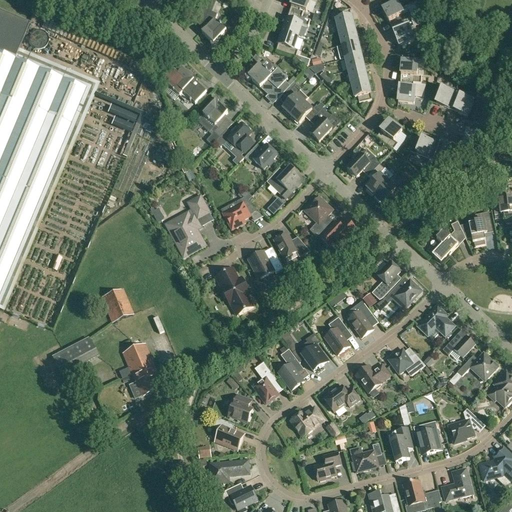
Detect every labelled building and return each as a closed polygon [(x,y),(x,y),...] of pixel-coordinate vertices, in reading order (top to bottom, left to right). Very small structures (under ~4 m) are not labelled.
[(197,14),(195,19),(206,30),(202,34),(212,43),(212,44),(211,44),(211,45),(211,46),(211,47),(212,47),(212,48),(213,48),(214,48),(215,48),(216,48),(216,47),(217,47),(217,46),(217,45),(217,44),(216,43),(227,32),(215,21),(218,15),(209,11),(214,0),(212,0),(202,0),(200,8),(197,14)] [(294,0),(290,14),(302,18),(304,12),(307,13),(311,0),(294,0)] [(383,10),(392,28),(423,15),(416,2),(401,10),(397,3),(383,10)] [(339,34),(355,30),(350,11),(337,14),(339,20),(336,21),(339,34)] [(0,295),(86,89),(15,59),(29,25),(0,13),(0,295)] [(298,38),(299,37),(302,26),(307,27),(310,21),(302,18),(290,14),(283,33),(298,38)] [(423,15),(392,28),(400,47),(414,41),(409,29),(414,27),(414,28),(423,24),(420,17),(423,15)] [(355,30),(339,34),(343,47),(358,43),(355,30)] [(294,50),(298,39),(298,38),(283,33),(277,52),(296,59),(299,52),(294,50)] [(358,43),(343,47),(346,60),(361,56),(358,43)] [(361,56),(346,60),(349,73),(364,69),(361,56)] [(401,83),(421,85),(422,77),(417,77),(418,64),(402,63),(401,83)] [(250,80),(251,80),(260,89),(261,88),(268,96),(272,92),(279,99),(291,87),(297,80),(293,77),(287,84),(286,83),(288,80),(277,70),(272,76),(260,66),(251,76),(250,75),(249,75),(248,75),(247,75),(246,76),(246,77),(245,78),(246,79),(246,80),(247,80),(248,81),(249,81),(250,81),(250,80)] [(170,67),(163,78),(164,86),(166,88),(167,88),(169,86),(179,96),(180,97),(183,94),(196,105),(203,97),(206,94),(207,93),(202,89),(199,85),(199,86),(197,84),(197,83),(197,82),(197,81),(197,80),(196,79),(195,79),(194,79),(193,79),(192,80),(192,81),(191,80),(190,79),(191,78),(187,75),(183,70),(178,75),(170,67)] [(352,85),(368,82),(364,69),(349,73),(352,85)] [(326,82),(330,78),(325,73),(321,78),(326,82)] [(335,82),(330,78),(326,82),(330,87),(335,82)] [(368,82),(352,85),(355,98),(358,98),(359,104),(372,101),(368,82)] [(421,85),(401,83),(398,103),(414,105),(416,91),(413,91),(414,84),(421,85)] [(449,110),(457,91),(441,85),(438,92),(435,91),(430,103),(449,110)] [(296,86),(287,95),(292,100),(283,109),(284,110),(283,111),(290,118),(291,116),(291,117),(304,103),(308,99),(300,92),(301,91),(296,86)] [(463,94),(457,91),(449,110),(468,118),(474,103),(461,98),(463,94)] [(213,146),(232,126),(224,118),(228,114),(220,106),(219,107),(218,106),(219,105),(219,104),(220,104),(220,103),(220,102),(219,102),(219,101),(218,100),(217,100),(216,100),(215,101),(214,101),(214,102),(214,103),(214,104),(214,105),(204,116),(205,117),(203,118),(202,117),(197,122),(212,136),(207,141),(213,146)] [(309,115),(314,120),(323,109),(325,107),(322,104),(318,107),(317,106),(312,111),(304,103),(291,117),(292,117),(291,119),(297,125),(299,124),(299,125),(309,115)] [(319,125),(316,128),(310,135),(319,143),(333,129),(327,124),(332,117),(323,109),(314,120),(319,125)] [(486,116),(488,121),(497,117),(495,112),(486,116)] [(402,131),(389,122),(377,138),(394,151),(398,145),(394,142),(402,131)] [(238,148),(245,154),(254,145),(247,138),(251,134),(242,125),(227,140),(237,150),(238,148)] [(492,137),(470,128),(463,147),(477,153),(482,141),(489,143),(492,137)] [(138,137),(117,190),(121,191),(142,138),(138,137)] [(428,165),(435,146),(416,138),(411,153),(429,160),(427,165),(428,165)] [(148,140),(125,193),(129,195),(152,142),(148,140)] [(277,156),(270,149),(267,146),(263,150),(262,150),(258,146),(245,159),(250,165),(253,161),(264,171),(268,166),(269,167),(275,162),(273,160),(277,156)] [(454,153),(435,146),(428,165),(434,167),(436,163),(448,168),(454,153)] [(361,156),(347,170),(357,179),(363,172),(366,169),(371,174),(380,165),(381,164),(373,156),(366,150),(361,156)] [(236,159),(233,163),(237,167),(245,159),(242,157),(240,155),(236,159)] [(368,189),(367,191),(373,197),(375,196),(388,183),(393,177),(385,169),(385,170),(380,165),(371,174),(376,179),(373,183),(367,189),(368,189)] [(185,174),(189,182),(195,179),(189,166),(182,169),(184,174),(185,174)] [(304,181),(300,177),(291,168),(285,174),(280,170),(268,183),(286,200),(304,181)] [(442,175),(434,180),(438,185),(446,180),(442,175)] [(376,197),(375,198),(381,204),(382,203),(383,204),(389,197),(392,194),(397,199),(399,201),(409,190),(400,182),(400,181),(394,176),(393,177),(388,183),(375,196),(376,197)] [(434,181),(429,184),(434,190),(439,187),(434,181)] [(504,215),(504,219),(505,221),(506,221),(507,225),(511,224),(511,200),(507,201),(506,191),(492,193),(492,194),(489,195),(491,213),(494,213),(495,216),(504,215)] [(200,219),(209,214),(201,198),(189,205),(191,204),(200,219)] [(322,223),(333,211),(326,204),(326,202),(322,199),(320,199),(318,198),(305,212),(317,224),(310,231),(317,238),(327,228),(322,223)] [(250,215),(257,211),(244,199),(221,211),(232,231),(238,228),(240,223),(251,217),(250,215)] [(284,205),(278,199),(268,210),(274,216),(284,205)] [(153,208),(150,210),(158,224),(165,220),(159,209),(155,211),(153,208)] [(484,235),(493,233),(489,213),(475,216),(477,224),(460,227),(463,234),(466,240),(472,239),(473,244),(475,243),(476,247),(485,245),(484,241),(486,241),(484,235)] [(194,232),(201,228),(195,217),(188,221),(186,216),(170,225),(172,229),(169,231),(184,258),(205,246),(201,239),(197,237),(194,232)] [(336,222),(336,223),(321,239),(330,248),(336,241),(344,248),(350,242),(349,240),(357,232),(347,222),(342,227),(336,222)] [(457,237),(463,234),(460,227),(458,223),(452,226),(457,237)] [(442,246),(433,256),(437,261),(437,260),(441,264),(449,256),(448,255),(450,253),(451,254),(459,246),(444,233),(437,241),(442,246)] [(310,253),(301,242),(294,246),(287,235),(286,235),(284,235),(280,237),(280,239),(275,241),(285,260),(297,253),(300,259),(310,253)] [(265,254),(265,253),(263,253),(250,260),(250,261),(249,261),(250,262),(249,262),(252,267),(253,269),(254,268),(261,280),(275,273),(276,274),(284,270),(276,256),(271,259),(268,259),(265,254)] [(391,283),(401,273),(391,263),(378,277),(383,282),(383,283),(378,288),(372,294),(380,302),(383,299),(395,287),(391,283)] [(233,270),(217,279),(217,280),(218,279),(219,278),(225,288),(222,290),(231,306),(232,306),(233,308),(235,307),(240,316),(254,308),(248,297),(251,295),(242,279),(239,281),(233,270)] [(388,297),(385,300),(388,303),(391,299),(404,311),(407,308),(410,305),(418,296),(421,293),(422,292),(421,292),(418,289),(410,282),(409,283),(404,289),(399,285),(388,297)] [(112,323),(119,321),(133,315),(123,290),(102,298),(112,323)] [(371,296),(369,297),(364,301),(369,307),(376,303),(371,296)] [(379,324),(373,316),(365,305),(358,310),(356,309),(354,309),(348,313),(347,315),(347,318),(362,339),(374,331),(367,321),(373,317),(378,324),(379,325),(379,324)] [(438,308),(418,328),(428,337),(435,329),(437,329),(445,337),(454,328),(445,319),(447,317),(438,308)] [(347,330),(339,319),(329,326),(333,331),(332,334),(325,339),(338,357),(351,348),(341,335),(347,330)] [(288,333),(282,338),(288,347),(294,343),(295,343),(288,333)] [(460,341),(456,337),(443,351),(449,357),(455,351),(463,359),(475,346),(466,338),(464,340),(462,339),(460,341)] [(89,339),(52,358),(62,376),(98,357),(89,339)] [(299,350),(293,354),(301,364),(305,361),(314,373),(324,366),(328,363),(329,362),(328,361),(324,355),(317,345),(312,349),(308,343),(299,350)] [(162,390),(153,368),(154,368),(145,345),(124,354),(133,377),(135,376),(144,397),(162,390)] [(282,378),(292,392),(304,383),(299,375),(304,371),(289,351),(288,352),(285,347),(280,351),(283,355),(281,357),(289,367),(283,371),(282,378)] [(426,367),(411,351),(411,352),(412,352),(416,356),(411,360),(410,359),(403,351),(389,361),(399,376),(407,370),(412,377),(426,367)] [(484,354),(478,361),(470,369),(485,383),(499,368),(484,354)] [(430,368),(434,364),(434,361),(431,358),(426,364),(430,368)] [(468,364),(467,363),(449,382),(454,387),(462,378),(469,371),(465,366),(467,364),(468,364)] [(279,396),(278,395),(273,388),(279,385),(283,390),(283,391),(284,391),(264,364),(256,370),(264,381),(258,385),(257,392),(266,405),(279,396)] [(369,368),(357,377),(370,394),(376,390),(377,390),(381,388),(381,386),(382,385),(381,384),(391,377),(383,366),(378,370),(373,373),(369,368)] [(505,409),(511,401),(511,378),(507,373),(494,386),(496,388),(488,396),(495,403),(497,401),(505,409)] [(351,390),(347,393),(342,387),(331,395),(330,394),(324,399),(325,400),(335,414),(344,407),(345,407),(348,405),(350,409),(360,401),(351,390)] [(252,402),(238,397),(235,403),(234,403),(229,417),(248,424),(253,410),(249,409),(252,402)] [(413,404),(406,406),(408,415),(415,413),(413,404)] [(303,414),(291,422),(303,439),(315,430),(314,429),(324,422),(315,410),(305,417),(303,414)] [(454,445),(463,443),(462,441),(475,437),(472,428),(475,427),(480,422),(484,427),(485,427),(467,410),(464,414),(466,422),(449,427),(454,445)] [(367,416),(370,421),(371,421),(376,417),(372,412),(368,415),(367,416)] [(232,433),(234,426),(217,419),(214,427),(221,430),(216,442),(219,443),(218,444),(226,447),(226,446),(238,451),(244,437),(236,433),(235,434),(232,433)] [(326,429),(333,440),(341,434),(334,423),(326,429)] [(422,457),(443,452),(435,424),(425,426),(426,433),(416,436),(422,457)] [(414,452),(413,448),(412,443),(408,429),(396,432),(398,440),(391,442),(396,464),(397,464),(399,465),(403,464),(403,462),(410,460),(408,455),(414,452)] [(357,474),(366,472),(379,468),(377,458),(382,457),(379,445),(373,447),(374,452),(353,458),(354,464),(352,465),(354,472),(356,471),(357,474)] [(198,448),(199,460),(211,459),(210,447),(198,448)] [(491,465),(491,464),(480,467),(485,482),(502,477),(504,475),(511,482),(511,456),(503,448),(494,458),(497,460),(494,463),(494,464),(491,465)] [(342,466),(339,454),(323,458),(325,465),(314,468),(315,470),(313,471),(312,473),(313,477),(315,478),(317,478),(318,482),(320,482),(320,483),(326,481),(326,480),(338,477),(335,467),(342,466)] [(250,476),(250,474),(249,462),(210,466),(212,485),(230,483),(229,478),(250,476)] [(446,503),(473,495),(466,470),(453,474),(456,485),(442,489),(446,503)] [(420,482),(403,487),(409,507),(405,508),(406,511),(425,511),(434,509),(434,511),(437,511),(441,511),(439,504),(442,503),(439,492),(438,492),(439,493),(442,503),(441,503),(439,504),(436,505),(434,495),(424,498),(422,492),(420,482)] [(238,486),(225,492),(232,506),(234,506),(235,506),(238,511),(258,502),(251,488),(243,492),(241,491),(238,486)] [(368,496),(372,511),(400,511),(398,506),(392,507),(389,496),(382,498),(381,497),(381,494),(379,493),(378,494),(378,493),(368,496)] [(330,511),(346,511),(344,502),(329,506),(330,511)]
